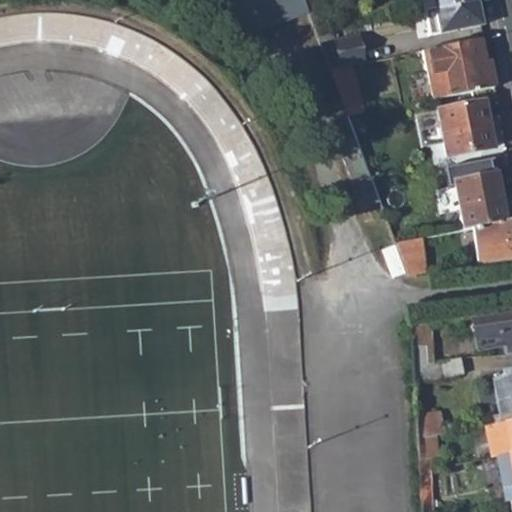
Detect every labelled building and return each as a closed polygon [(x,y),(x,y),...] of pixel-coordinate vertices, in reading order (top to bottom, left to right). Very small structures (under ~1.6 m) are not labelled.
[(299,0),(311,32),(326,30),(314,0),(299,0)] [(421,0),(428,38),(480,28),(475,0),(421,0)] [(354,36),(315,43),(325,69),(341,66),(350,64),(361,62),(354,36)] [(419,51),(428,100),(492,89),(484,48),(479,49),(478,40),(419,51)] [(359,113),(341,66),(325,69),(343,116),(359,113)] [(434,109),(444,158),(490,149),(481,101),(434,109)] [(321,110),(361,209),(374,203),(335,104),(321,110)] [(451,181),(460,230),(470,228),(501,222),(493,174),(451,181)] [(511,220),(501,222),(470,228),(476,266),(511,260),(511,220)] [(414,238),(391,242),(404,276),(421,274),(414,238)] [(511,311),(462,319),(464,328),(470,327),(473,351),(501,348),(502,353),(511,351),(511,311)] [(434,322),(407,326),(411,381),(462,372),(460,361),(438,365),(434,322)] [(498,378),(491,381),(498,425),(511,422),(511,370),(501,373),(498,378)] [(435,415),(413,418),(414,439),(434,436),(439,435),(435,415)] [(511,422),(498,425),(484,427),(489,458),(493,458),(511,454),(511,422)] [(434,436),(414,439),(416,472),(427,470),(426,453),(436,451),(434,436)] [(511,454),(493,458),(501,502),(502,502),(511,500),(511,454)] [(427,470),(416,472),(418,507),(430,506),(427,470)] [(504,511),(511,511),(511,500),(502,502),(504,511)]
